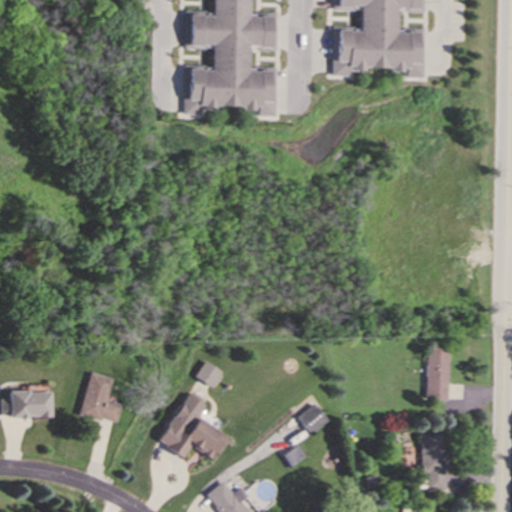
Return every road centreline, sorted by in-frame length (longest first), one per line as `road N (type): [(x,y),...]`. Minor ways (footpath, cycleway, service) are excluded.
road 1 (residential): [(500,511),(510,0)]
road 2 (residential): [(138,511),(90,485),(0,469)]
